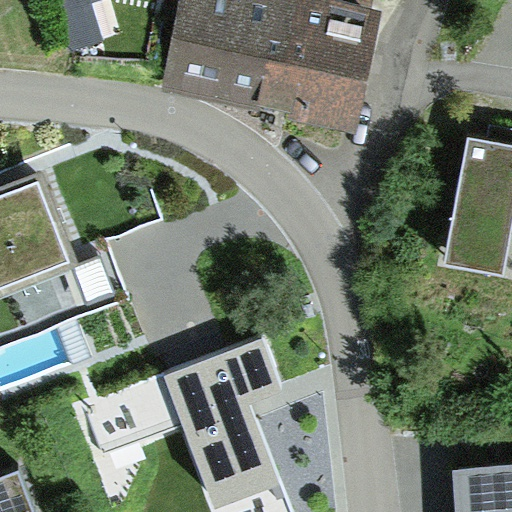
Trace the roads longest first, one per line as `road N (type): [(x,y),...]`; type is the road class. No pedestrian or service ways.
road 1 (residential): [(368,511),(347,307),(310,220),(252,157),(130,109),(0,97)]
road 2 (track): [(310,220),(354,190),(419,0)]
